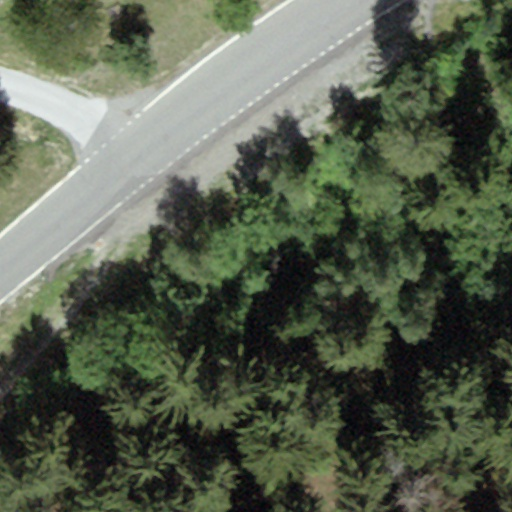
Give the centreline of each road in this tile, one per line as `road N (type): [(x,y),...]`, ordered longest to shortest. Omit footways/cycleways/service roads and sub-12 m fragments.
road 1 (tertiary): [(355,0),(153,138)]
road 2 (tertiary): [(153,138),(0,266)]
road 3 (residential): [(153,138),(0,94)]
